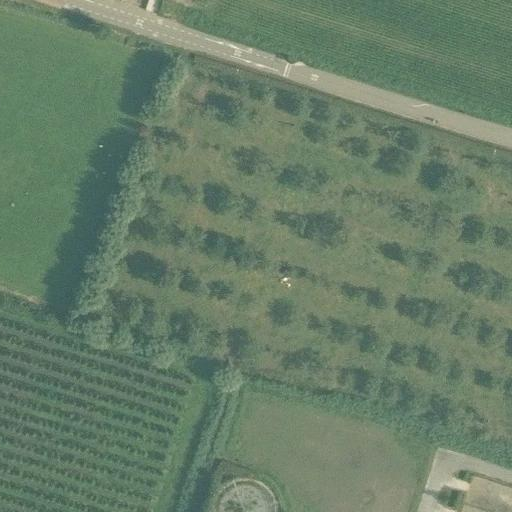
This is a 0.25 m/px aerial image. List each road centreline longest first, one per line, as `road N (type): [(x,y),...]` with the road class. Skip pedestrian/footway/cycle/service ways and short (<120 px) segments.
road 1 (unclassified): [(511,140),(286,69)]
road 2 (residential): [(286,69),(67,0)]
